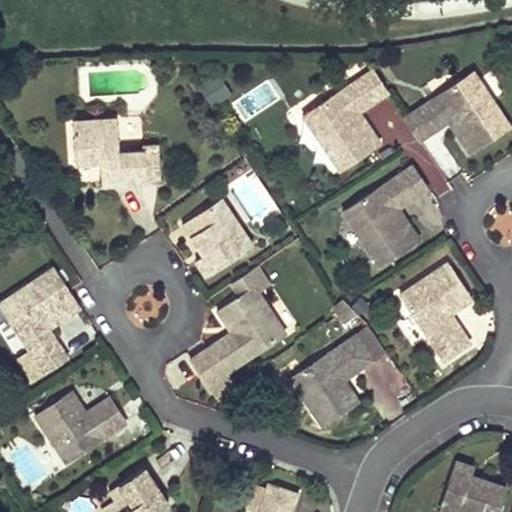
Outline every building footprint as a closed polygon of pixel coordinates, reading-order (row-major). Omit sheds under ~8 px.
[(173,71),(183,65),(175,53),(166,60),(173,71)] [(354,115),(387,93),(372,69),(302,116),(330,157),(334,154),(343,167),(378,143),(362,120),(358,122),(354,115)] [(216,71),(198,84),(212,103),(229,90),(216,71)] [(454,127),(469,150),(504,127),(496,114),(499,112),(472,71),(404,117),(419,139),(452,117),(458,125),(454,127)] [(115,150),(114,133),(112,117),(69,120),(73,163),(98,161),(100,184),(143,180),(141,160),(158,158),(156,141),(141,142),(142,148),(115,150)] [(143,180),(159,179),(158,158),(141,160),(143,180)] [(411,229),(398,209),(428,189),(410,163),(345,207),(375,253),(411,229)] [(193,257),(206,274),(251,243),(218,196),(181,221),(202,251),(193,257)] [(490,219),(505,238),(511,232),(511,210),(508,206),(490,219)] [(469,340),(449,312),(469,298),(443,261),(398,292),(444,357),(469,340)] [(253,265),(229,280),(237,293),(215,308),(228,329),(189,354),(210,388),(228,376),(223,369),(283,331),(256,289),(265,283),(253,265)] [(78,303),(54,268),(42,276),(38,271),(0,297),(0,304),(28,345),(14,355),(30,377),(65,353),(42,320),(51,314),(55,319),(78,303)] [(126,303),(144,326),(171,306),(153,283),(126,303)] [(343,298),(330,306),(336,315),(351,306),(343,298)] [(351,306),(336,315),(341,323),(358,312),(351,306)] [(353,335),(370,361),(385,351),(368,325),(353,335)] [(341,379),(370,361),(353,335),(287,377),(318,424),(355,400),(341,379)] [(162,365),(174,389),(198,376),(186,353),(162,365)] [(228,376),(210,388),(217,398),(220,390),(232,382),(228,376)] [(108,394),(94,404),(79,413),(66,394),(30,418),(60,464),(125,421),(108,394)] [(456,457),(438,510),(444,511),(496,511),(506,485),(471,472),(474,463),(456,457)] [(142,466),(116,482),(106,489),(111,498),(100,506),(103,511),(150,511),(157,508),(166,502),(154,485),(142,466)] [(244,511),(288,511),(295,494),(265,484),(264,488),(253,484),(243,511),(244,511)]
